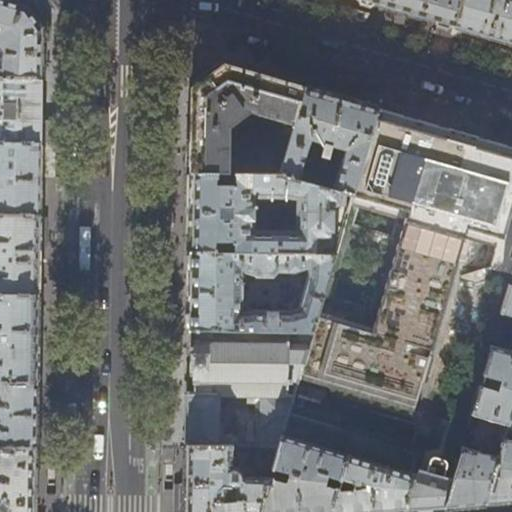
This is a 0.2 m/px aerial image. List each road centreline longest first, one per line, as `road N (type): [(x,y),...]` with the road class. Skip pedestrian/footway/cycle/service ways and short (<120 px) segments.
road 1 (primary): [(105,511),(112,0)]
road 2 (secondary): [(511,91),(209,0)]
